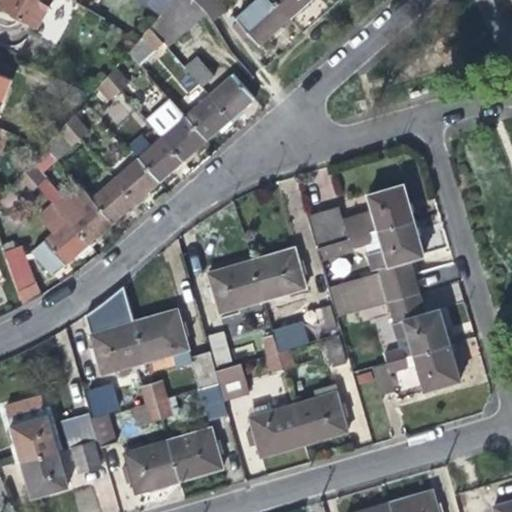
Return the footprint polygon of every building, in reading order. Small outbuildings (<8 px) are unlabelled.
[(0,0),(0,5),(36,26),(51,0),(0,0)] [(136,0),(160,15),(172,0),(136,0)] [(202,11),(192,1),(190,0),(172,0),(160,15),(149,28),(162,43),(166,48),(202,11)] [(274,29),(287,18),(271,0),(254,0),(235,18),(258,44),(274,29)] [(303,4),(307,0),(271,0),(287,18),(303,4)] [(139,64),(162,43),(149,28),(138,40),(128,51),(139,64)] [(184,68),(202,88),(214,77),(197,57),(184,68)] [(112,69),(106,76),(118,89),(125,83),(112,69)] [(0,99),(10,78),(0,73),(0,99)] [(242,108),(253,98),(242,85),(233,74),(208,96),(229,119),(242,108)] [(110,96),(118,89),(106,76),(99,84),(110,96)] [(72,104),(80,91),(53,77),(45,89),(72,104)] [(219,128),(229,119),(208,96),(184,116),(205,140),(219,128)] [(144,119),(160,137),(184,116),(169,98),(144,119)] [(74,113),(65,123),(79,138),(89,130),(74,113)] [(195,149),(205,140),(184,116),(160,137),(181,161),(195,149)] [(55,159),(79,138),(65,123),(44,146),(55,159)] [(170,171),(181,161),(160,137),(136,158),(157,182),(170,171)] [(39,172),(55,159),(44,146),(43,148),(24,170),(36,184),(66,218),(89,198),(78,185),(62,199),(39,172)] [(147,191),(157,182),(136,158),(113,177),(135,202),(147,191)] [(28,190),(36,184),(24,170),(17,178),(28,190)] [(123,211),(135,202),(113,177),(89,198),(111,223),(123,211)] [(348,237),(411,219),(406,202),(401,185),(366,194),(372,214),(362,217),(361,213),(341,219),(346,237),(348,237)] [(100,232),(111,223),(89,198),(66,218),(88,243),(88,242),(100,232)] [(317,242),(344,235),(337,206),(309,215),(317,242)] [(74,255),(88,243),(66,218),(31,249),(52,274),(74,255)] [(338,313),(386,300),(417,291),(412,270),(408,258),(421,254),(411,219),(348,237),(346,237),(329,242),(314,247),(318,257),(351,247),(350,245),(369,239),(368,236),(378,233),(387,264),(377,267),(379,272),(331,285),(338,313)] [(8,240),(24,288),(37,282),(20,235),(8,240)] [(273,251),(249,258),(261,298),(304,286),(292,246),(273,251)] [(217,311),(261,298),(249,258),(227,265),(206,271),(217,311)] [(40,292),(37,282),(24,288),(28,299),(40,292)] [(382,352),(384,361),(447,342),(442,323),(437,308),(424,312),(417,291),(386,300),(392,321),(403,318),(412,346),(401,349),(400,348),(382,352)] [(322,332),(334,328),(327,305),(315,308),(322,332)] [(175,362),(190,358),(189,354),(175,308),(155,314),(132,321),(144,360),(172,352),(175,362)] [(100,373),(144,360),(132,321),(113,326),(88,334),(92,347),(96,359),(100,373)] [(216,364),(229,360),(221,331),(208,335),(216,364)] [(281,331),(271,334),(276,351),(286,348),(281,331)] [(262,336),(267,353),(276,351),(271,334),(262,336)] [(331,365),(344,362),(337,338),(325,341),(331,365)] [(453,360),(447,342),(384,361),(369,365),(377,392),(392,388),(386,370),(405,364),(404,361),(415,358),(424,387),(458,378),(453,360)] [(90,361),(96,359),(92,347),(87,349),(90,361)] [(291,365),(286,348),(276,351),(281,368),(291,365)] [(189,354),(190,358),(198,386),(202,385),(218,380),(215,369),(209,349),(189,354)] [(271,371),(281,368),(276,351),(267,353),(271,371)] [(240,362),(215,369),(218,380),(223,398),(248,391),(240,362)] [(159,378),(150,381),(155,399),(164,396),(159,378)] [(227,411),(223,398),(218,380),(202,385),(211,416),(227,411)] [(141,384),(146,402),(155,399),(150,381),(141,384)] [(87,393),(95,417),(111,412),(116,410),(109,386),(87,393)] [(346,429),(342,416),(338,402),(334,389),(291,402),(292,403),(303,441),(328,434),(346,429)] [(170,414),(164,396),(155,399),(160,417),(170,414)] [(138,424),(160,417),(155,399),(146,402),(134,406),(138,424)] [(14,440),(20,461),(56,450),(45,414),(43,414),(40,401),(21,407),(25,420),(9,424),(14,440)] [(343,401),(338,402),(342,416),(347,414),(343,401)] [(248,415),(251,428),(255,441),(259,454),(284,447),(303,441),(292,403),(291,402),(248,415)] [(6,411),(9,424),(25,420),(21,407),(6,411)] [(62,420),(70,446),(91,439),(97,438),(91,418),(89,411),(62,420)] [(118,436),(111,412),(95,417),(91,418),(97,438),(98,442),(118,436)] [(209,426),(167,439),(178,478),(202,472),(220,467),(209,426)] [(250,442),(255,441),(251,428),(247,429),(250,442)] [(98,465),(91,439),(70,446),(77,471),(98,465)] [(157,484),(178,478),(167,439),(124,452),(127,464),(122,465),(126,478),(131,477),(135,491),(157,484)] [(65,485),(56,450),(20,461),(25,479),(30,495),(65,485)] [(436,511),(433,501),(429,489),(409,494),(386,501),(389,511),(436,511)] [(439,499),(433,501),(436,511),(440,511),(442,511),(439,499)] [(511,511),(511,499),(509,500),(492,505),(494,511),(511,511)] [(389,511),(386,501),(365,507),(347,511),(389,511)]
